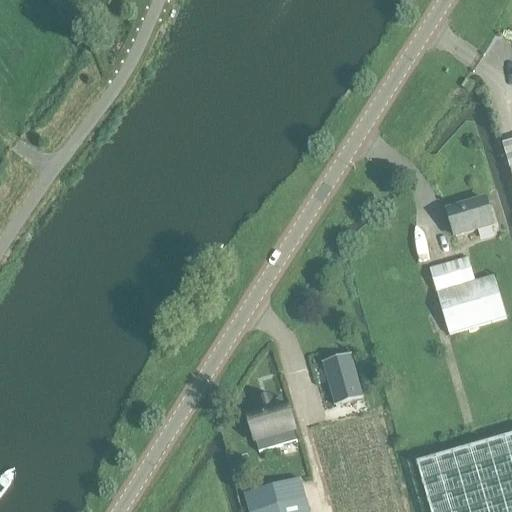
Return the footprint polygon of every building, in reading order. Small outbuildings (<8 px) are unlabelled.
[(469,92),(474,85),(467,81),(463,88),(469,92)] [(456,241),(494,230),(486,202),(448,213),(456,241)] [(476,284),(468,260),(430,271),(437,296),(438,295),(451,337),(507,320),(494,279),(476,284)] [(348,368),(320,377),(331,421),(360,415),(348,368)] [(286,450),(283,438),(295,435),(284,400),(262,406),(264,414),(248,419),(256,445),(257,445),(259,456),(286,450)] [(430,511),(511,511),(511,438),(417,466),(430,511)] [(309,511),(306,500),(262,511),(309,511)]
